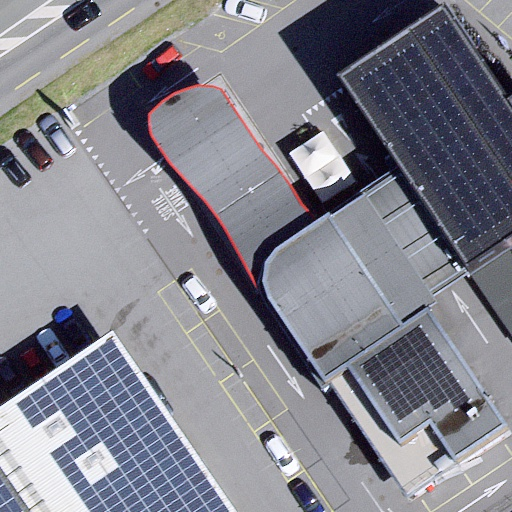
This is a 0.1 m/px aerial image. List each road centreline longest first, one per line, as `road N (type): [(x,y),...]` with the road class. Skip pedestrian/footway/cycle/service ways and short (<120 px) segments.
road 1 (unknown): [(297,50),(162,89),(131,106),(125,159),(377,511)]
road 2 (unknown): [(0,313),(56,271),(102,262),(139,279),(197,387),(286,511)]
road 3 (unknown): [(511,376),(297,50)]
road 4 (primary): [(0,68),(101,0)]
